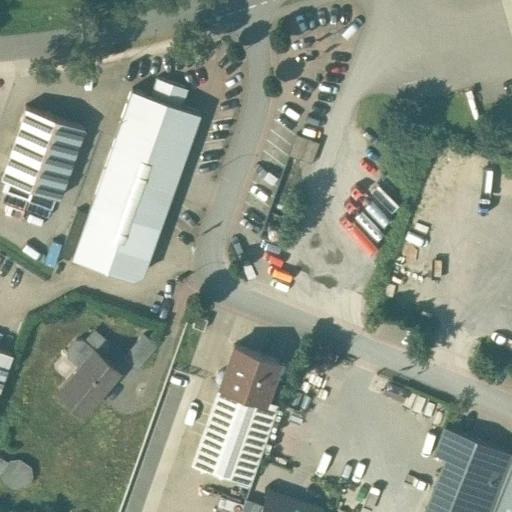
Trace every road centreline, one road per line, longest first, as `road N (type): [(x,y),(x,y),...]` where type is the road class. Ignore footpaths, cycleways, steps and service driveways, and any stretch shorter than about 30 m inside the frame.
road 1 (residential): [(249,0),(259,64),(254,111),(209,246),(214,280),(511,408)]
road 2 (tertiary): [(0,48),(97,34),(228,0)]
road 3 (track): [(503,286),(507,240),(500,228),(483,219),(462,228),(448,300),(458,326)]
road 4 (track): [(438,378),(458,326),(511,284)]
